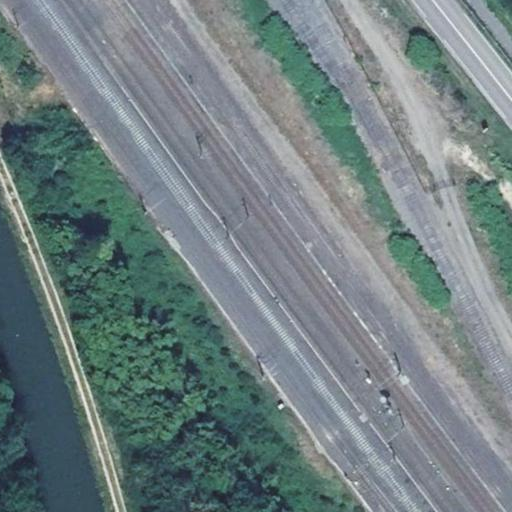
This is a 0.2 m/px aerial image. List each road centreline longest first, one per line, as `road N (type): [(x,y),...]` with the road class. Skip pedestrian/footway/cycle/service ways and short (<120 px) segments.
road 1 (track): [(0,163),(121,511)]
road 2 (tertiary): [(511,98),(435,0)]
